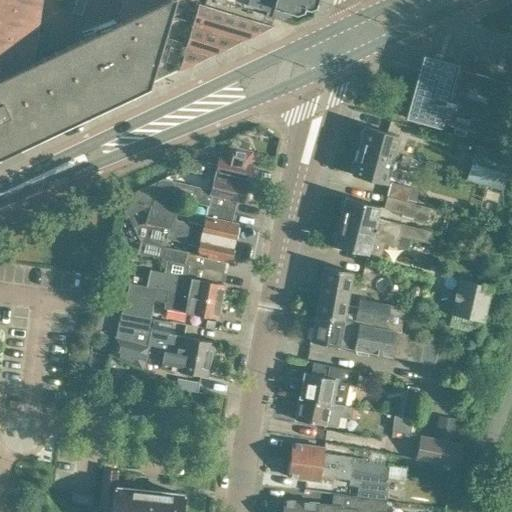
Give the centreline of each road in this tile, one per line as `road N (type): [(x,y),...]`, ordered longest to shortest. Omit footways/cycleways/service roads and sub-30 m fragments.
road 1 (residential): [(245,451),(292,208),(342,41)]
road 2 (tertiary): [(0,194),(342,41)]
road 3 (residential): [(245,451),(25,423)]
road 4 (residential): [(25,423),(42,298)]
